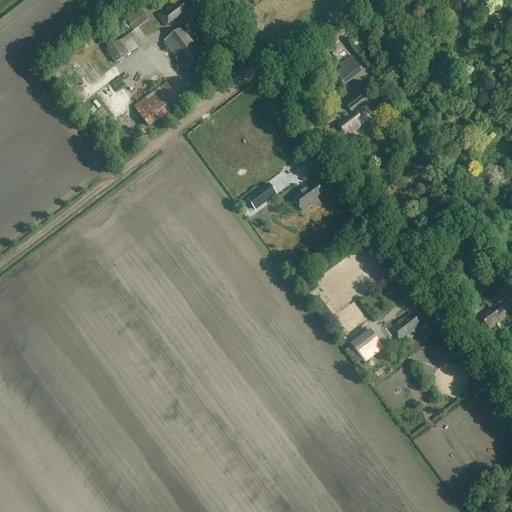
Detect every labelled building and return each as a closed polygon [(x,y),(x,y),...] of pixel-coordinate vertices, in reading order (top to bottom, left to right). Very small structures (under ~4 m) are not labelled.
[(165,27),(187,11),(178,0),(157,16),(165,27)] [(141,10),(126,21),(133,31),(148,20),(141,10)] [(98,11),(90,17),(92,20),(100,14),(98,11)] [(204,56),(182,28),(164,42),(186,70),(204,56)] [(115,63),(127,55),(138,48),(129,35),(118,43),(118,42),(106,50),(115,63)] [(387,39),(387,50),(399,50),(399,49),(401,49),(401,39),(387,39)] [(342,69),(336,74),(342,83),(360,70),(351,57),(339,65),(342,69)] [(81,59),(77,63),(84,72),(88,69),(81,59)] [(65,69),(59,71),(63,78),(69,76),(65,69)] [(182,105),(165,83),(133,107),(149,129),(182,105)] [(338,125),(347,137),(347,136),(368,120),(361,110),(360,109),(358,111),(356,109),(366,101),(359,91),(343,102),(351,113),(352,112),(354,114),(338,125)] [(316,199),(323,194),(316,184),(306,191),(305,189),(292,198),(302,212),(318,201),(316,199)] [(254,210),(275,195),(268,185),(247,200),(254,210)] [(279,234),(279,246),(287,246),(288,234),(279,234)] [(317,288),(328,278),(325,275),(314,284),(317,288)] [(511,279),(511,278),(496,288),(501,295),(511,286),(511,279)] [(502,319),(507,315),(500,305),(499,306),(497,303),(502,300),(495,290),(482,299),(490,309),(493,306),(495,309),(481,319),(490,330),(503,321),(502,319)] [(415,333),(422,327),(411,313),(390,329),(399,342),(413,332),(415,333)] [(328,338),(336,333),(332,327),(324,332),(328,338)] [(351,344),(352,346),(362,360),(364,363),(365,363),(371,358),(382,350),(383,349),(384,349),(383,347),(378,341),(369,330),(369,331),(360,337),(353,343),(351,344)] [(349,338),(350,339),(353,343),(360,337),(357,333),(357,332),(349,338)]
